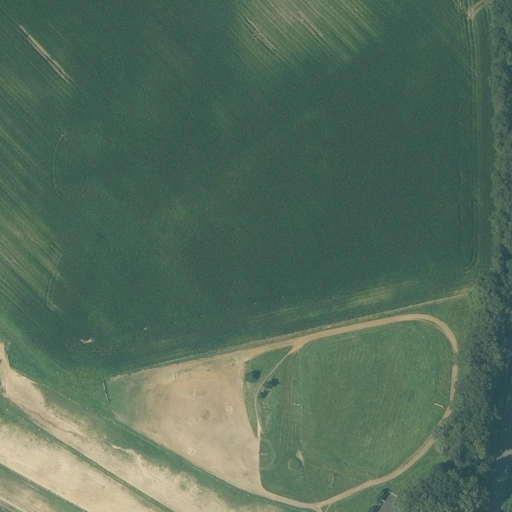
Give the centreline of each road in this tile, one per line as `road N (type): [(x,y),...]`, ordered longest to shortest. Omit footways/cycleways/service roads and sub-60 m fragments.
road 1 (track): [(243,357),(413,316),(438,322),(452,339),(442,424),(398,471),(317,506),(321,511)]
road 2 (track): [(317,506),(281,501),(122,423),(60,385),(0,324)]
